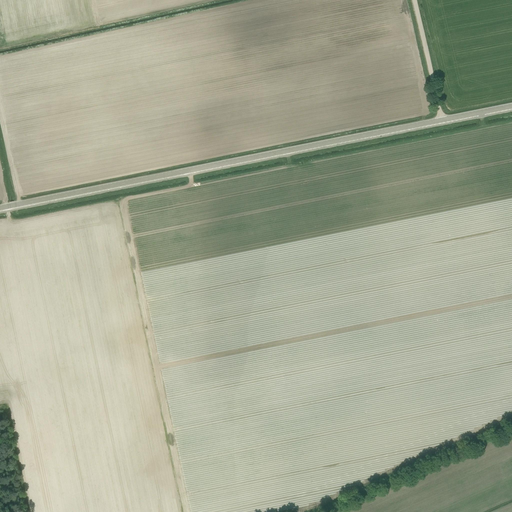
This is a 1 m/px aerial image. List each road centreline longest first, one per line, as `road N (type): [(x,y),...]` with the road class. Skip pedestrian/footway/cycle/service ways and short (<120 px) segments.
road 1 (tertiary): [(0,208),(511,106)]
road 2 (track): [(442,120),(413,0)]
